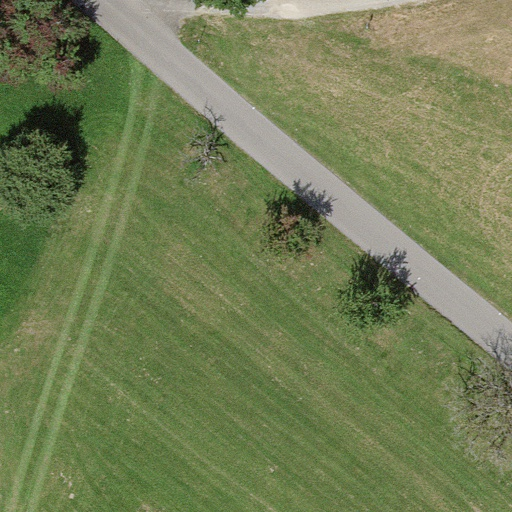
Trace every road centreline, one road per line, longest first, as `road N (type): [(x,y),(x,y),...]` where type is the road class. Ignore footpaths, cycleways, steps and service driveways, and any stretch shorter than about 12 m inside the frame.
road 1 (unclassified): [(105,0),(511,344)]
road 2 (track): [(105,0),(283,8),(338,0)]
